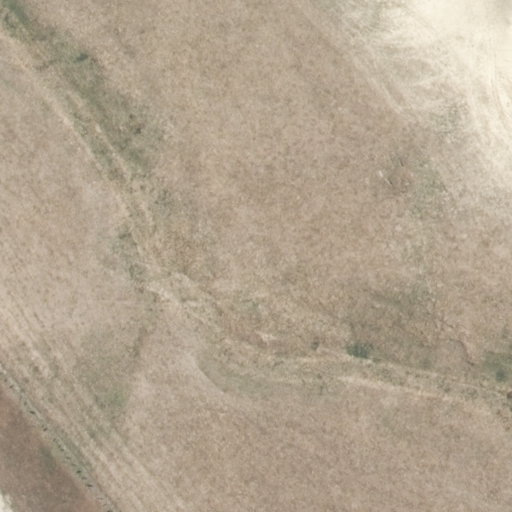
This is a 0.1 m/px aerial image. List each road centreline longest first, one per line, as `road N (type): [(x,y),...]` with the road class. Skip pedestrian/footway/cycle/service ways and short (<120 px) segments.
road 1 (unknown): [(0,277),(503,289)]
road 2 (unknown): [(419,0),(471,145),(511,327)]
